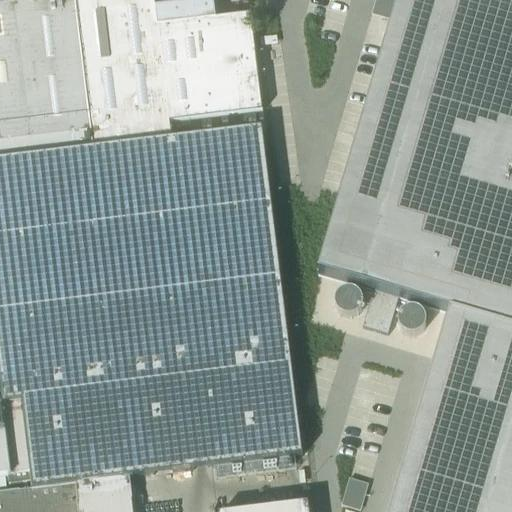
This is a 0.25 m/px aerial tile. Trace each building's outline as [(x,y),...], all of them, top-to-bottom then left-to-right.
[(0,0),(0,478),(7,478),(8,486),(30,483),(31,490),(0,494),(0,511),(131,511),(128,480),(132,480),(291,460),(281,372),(252,135),(172,145),(170,127),(262,116),(250,16),(215,21),(213,1),(155,8),(154,0),(0,0)] [(511,511),(511,0),(399,0),(318,278),(373,294),(398,301),(449,316),(391,511),(511,511)] [(343,320),(349,321),(355,319),(360,316),(363,311),(363,304),(362,299),(359,294),(354,291),(348,291),(342,293),(337,296),(335,301),(334,307),(335,312),(338,317),(343,320)] [(373,294),(362,330),(388,338),(398,301),(373,294)] [(407,338),(413,339),(418,337),(423,334),(426,329),(427,323),(425,317),(422,312),(417,310),(411,309),(405,311),(400,314),(398,320),(398,325),(399,330),(401,335),(407,338)] [(368,484),(349,478),(341,504),(360,510),(368,484)]
